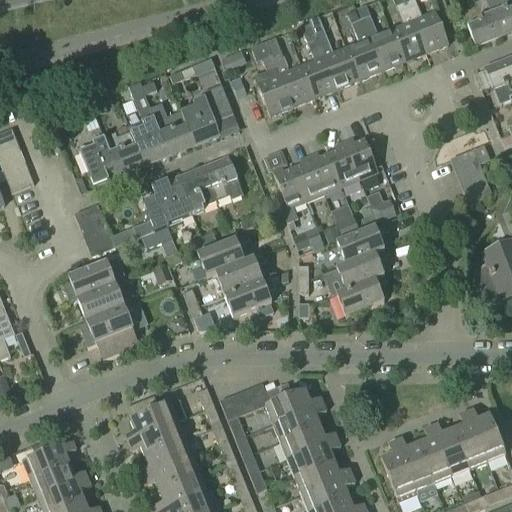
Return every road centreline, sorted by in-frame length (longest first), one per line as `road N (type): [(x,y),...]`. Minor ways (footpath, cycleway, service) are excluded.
road 1 (residential): [(60,411),(180,359),(438,358)]
road 2 (unknown): [(262,136),(372,91),(384,107),(511,55)]
road 3 (residential): [(438,358),(440,248),(384,107)]
road 4 (residential): [(0,264),(60,411)]
road 5 (unknown): [(14,283),(66,254),(53,193)]
